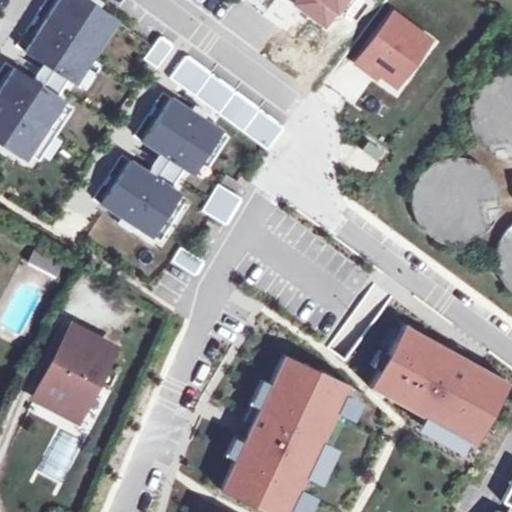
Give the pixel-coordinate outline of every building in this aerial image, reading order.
[(40,84),(14,67),(0,88),(0,144),(26,162),(66,100),(59,96),(69,80),(76,84),(93,58),(84,52),(109,14),(88,0),(57,0),(24,51),(50,69),(40,84)] [(298,0),(296,4),(325,26),(344,0),(298,0)] [(391,14),(357,60),(355,63),(368,72),(371,69),(377,73),(394,86),(428,40),(391,14)] [(150,63),(157,68),(173,46),(164,39),(160,36),(144,58),(150,63)] [(177,83),(266,151),(267,149),(282,129),(186,55),(170,77),(177,83)] [(353,103),(373,80),(347,58),(327,81),(353,103)] [(371,69),(368,72),(374,77),(377,73),(371,69)] [(489,80),(482,86),(475,94),(471,103),(469,112),(469,122),(471,131),(476,140),(482,148),(490,154),(499,158),(508,160),(511,160),(511,73),(508,73),(498,76),(489,80)] [(167,158),(166,159),(156,175),(133,161),(131,160),(122,174),(102,204),(121,217),(151,236),(169,208),(180,191),(173,187),(183,172),(184,169),(191,173),(209,147),(204,144),(216,125),(172,97),(143,142),(167,158)] [(360,150),(375,161),(381,152),(366,141),(360,150)] [(455,158),(446,160),(437,163),(429,168),(422,175),(417,183),(414,192),(413,202),(414,211),(417,220),(423,228),(429,235),(438,240),(447,243),(456,244),(466,242),(475,239),(483,234),(489,227),(494,219),(497,210),(498,200),(497,191),(494,182),(489,174),(482,167),(474,162),(465,159),(455,158)] [(216,184),(211,193),(200,211),(224,225),(233,209),(240,198),(216,184)] [(501,237),(496,245),(494,254),(494,264),(495,273),(499,282),(504,289),(511,296),(511,224),(506,230),(501,237)] [(174,255),(170,261),(193,275),(195,271),(202,261),(179,247),(174,255)] [(14,282),(28,289),(33,277),(20,270),(14,282)] [(33,277),(28,289),(39,294),(44,282),(33,277)] [(477,436),(496,402),(507,383),(401,325),(398,330),(379,363),(367,386),(422,417),(465,440),(472,445),(477,436)] [(66,399),(81,407),(112,350),(70,328),(33,398),(59,412),(66,399)] [(233,456),(218,489),(266,511),(286,511),(295,494),(297,489),(303,475),(319,442),(334,410),(341,394),(346,384),(282,353),(256,408),(249,405),(242,421),(249,424),(233,456)] [(334,410),(344,415),(352,399),(341,394),(334,410)] [(59,412),(74,420),(81,407),(66,399),(59,412)] [(465,440),(422,417),(418,424),(461,447),(465,440)] [(303,475),(314,480),(330,447),(319,442),(303,475)] [(511,479),(511,480),(503,495),(500,501),(510,506),(509,507),(511,508),(511,479)] [(299,511),(305,500),(308,494),(297,489),(295,494),(286,511),(299,511)]
